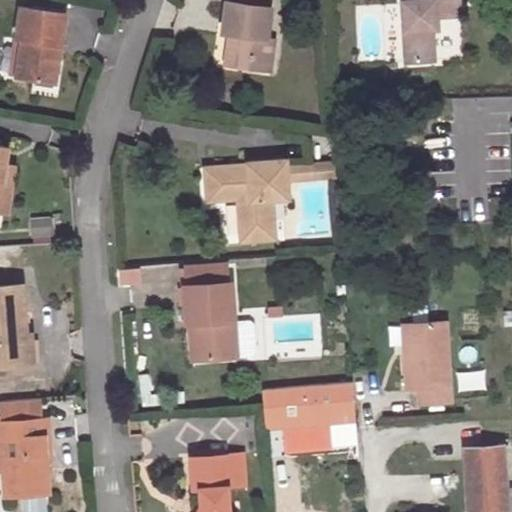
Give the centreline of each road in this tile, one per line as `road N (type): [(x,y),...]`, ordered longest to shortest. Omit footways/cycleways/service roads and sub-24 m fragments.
road 1 (residential): [(114,511),(92,178),(149,0)]
road 2 (unknown): [(380,511),(365,381)]
